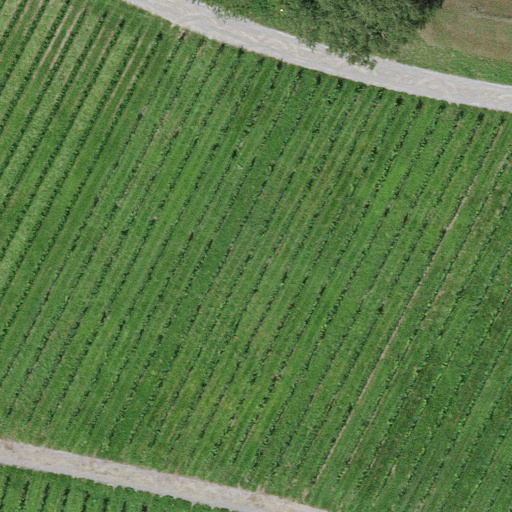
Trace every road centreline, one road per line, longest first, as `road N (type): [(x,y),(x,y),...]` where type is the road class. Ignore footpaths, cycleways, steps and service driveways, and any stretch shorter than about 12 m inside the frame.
road 1 (track): [(511,94),(250,33),(165,0)]
road 2 (track): [(292,511),(0,450)]
